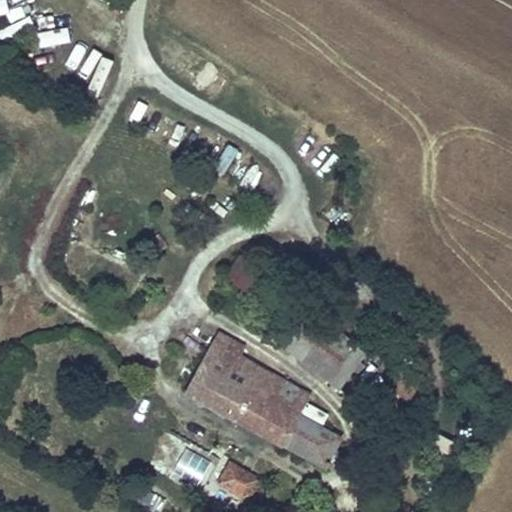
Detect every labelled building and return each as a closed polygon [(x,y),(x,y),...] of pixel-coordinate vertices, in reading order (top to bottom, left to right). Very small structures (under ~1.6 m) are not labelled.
[(0,0),(0,18),(11,16),(7,0),(0,0)] [(68,29),(34,35),(37,50),(71,44),(68,29)] [(225,276),(246,299),(263,284),(242,261),(225,276)] [(329,379),(339,386),(360,358),(351,351),(307,320),(293,339),(268,322),(262,331),(290,350),(329,379)] [(245,347),(219,332),(213,343),(239,357),(245,347)] [(239,357),(213,343),(187,390),(325,467),(341,439),(300,416),(311,396),(239,357)] [(455,442),(433,430),(426,444),(448,455),(455,442)] [(249,507),(264,480),(229,460),(214,488),(249,507)]
